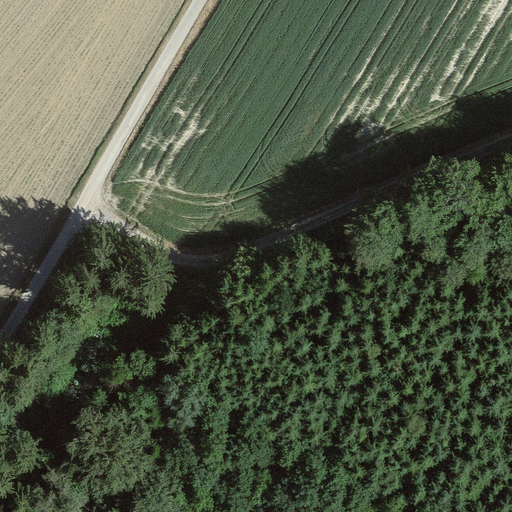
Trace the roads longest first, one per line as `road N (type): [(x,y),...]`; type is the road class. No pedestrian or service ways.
road 1 (track): [(86,194),(138,233),(201,251),(243,244),(511,134)]
road 2 (track): [(200,0),(0,339)]
